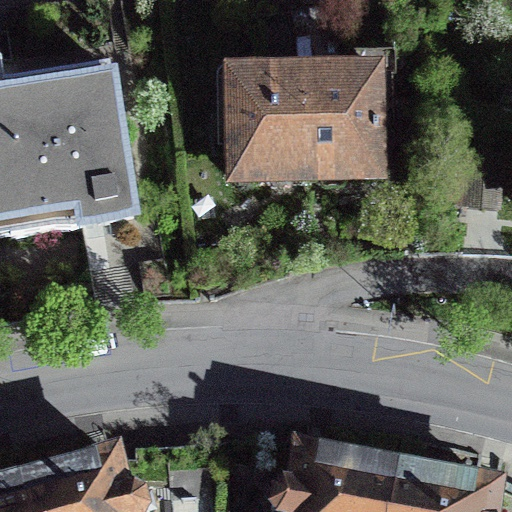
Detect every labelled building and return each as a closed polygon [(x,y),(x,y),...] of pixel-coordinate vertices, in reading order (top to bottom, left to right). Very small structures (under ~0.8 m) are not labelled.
[(292,17),(298,79),(305,79),(329,79),(325,38),(335,38),(332,13),(292,17)] [(298,79),(292,17),(259,20),(264,80),(298,79)] [(0,76),(12,75),(9,53),(0,54),(0,76)] [(109,71),(0,88),(0,193),(2,193),(9,239),(133,220),(109,71)] [(329,79),(305,79),(306,179),(380,178),(379,78),(329,79)] [(234,180),(306,179),(305,79),(298,79),(264,80),(231,80),(232,140),(233,140),(234,180)] [(501,159),(471,157),(467,207),(497,209),(501,159)] [(390,511),(398,473),(299,455),(294,486),(277,484),(272,511),(390,511)] [(19,485),(25,511),(129,511),(115,459),(19,485)] [(398,473),(390,511),(495,511),(499,490),(398,473)] [(0,511),(25,511),(19,485),(0,489),(0,511)]
